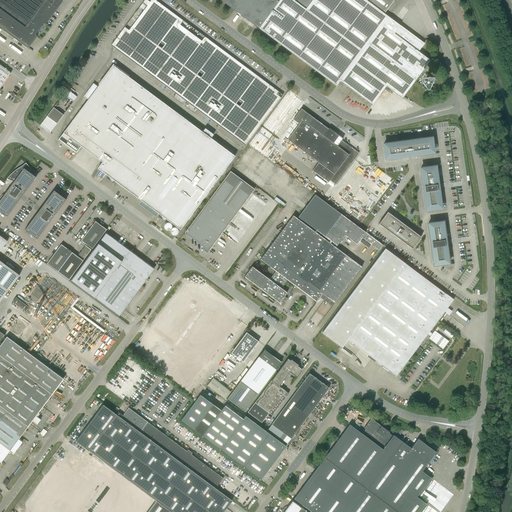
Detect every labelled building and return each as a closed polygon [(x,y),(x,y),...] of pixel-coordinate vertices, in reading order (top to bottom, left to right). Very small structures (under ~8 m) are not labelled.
[(0,0),(0,27),(15,39),(28,48),(46,24),(44,23),(52,11),(54,12),(62,0),(0,0)] [(220,0),(336,86),(340,81),(344,84),(372,105),(386,86),(402,98),(430,60),(418,51),(424,43),(421,41),(418,39),(413,35),(410,33),(406,30),(401,26),(396,23),(384,13),(393,1),(391,0),(220,0)] [(0,87),(11,73),(10,72),(0,65),(0,87)] [(202,131),(178,114),(171,108),(165,104),(165,103),(165,101),(164,101),(164,100),(162,100),(161,101),(158,98),(144,88),(144,86),(143,85),(142,85),(142,84),(141,84),(139,85),(134,81),(132,79),(127,76),(113,65),(106,75),(97,87),(93,83),(90,87),(84,96),(88,99),(66,129),(65,130),(58,139),(60,140),(76,152),(81,146),(102,162),(97,168),(106,175),(167,219),(180,229),(235,156),(211,138),(213,135),(211,134),(211,132),(210,130),(209,130),(208,129),(206,130),(204,129),(202,131)] [(171,74),(169,77),(173,80),(178,83),(180,80),(177,78),(177,77),(175,75),(174,76),(171,74)] [(77,97),(67,89),(63,94),(73,102),(77,97)] [(210,103),(208,106),(212,109),(217,112),(219,109),(216,107),(217,106),(214,104),(213,105),(210,103)] [(63,115),(53,108),(40,125),(50,133),(63,115)] [(354,159),(359,153),(341,140),(343,138),(334,132),(329,128),(328,129),(304,111),(303,111),(302,110),(301,111),(299,112),(292,121),(298,125),(295,130),(288,140),(318,162),(313,170),(328,182),(330,180),(335,184),(341,177),(354,159)] [(432,153),(432,152),(433,152),(433,151),(433,150),(431,139),(432,139),(431,139),(431,137),(422,139),(422,138),(422,139),(416,139),(399,142),(399,141),(398,141),(399,142),(393,143),(392,142),(392,143),(383,144),(384,145),(383,145),(383,146),(384,146),(385,157),(385,159),(387,158),(387,159),(387,158),(393,158),(402,156),(402,157),(402,156),(408,155),(408,156),(408,155),(410,155),(411,155),(416,154),(416,155),(417,155),(417,154),(426,153),(432,152),(432,153)] [(7,179),(14,182),(0,200),(0,211),(7,217),(36,177),(29,172),(31,169),(26,163),(25,164),(24,165),(22,166),(20,167),(19,168),(15,171),(10,175),(7,179)] [(438,184),(435,166),(427,167),(422,168),(422,167),(422,168),(420,168),(423,186),(424,186),(424,191),(426,209),(428,209),(433,208),(433,209),(433,208),(441,207),(438,190),(439,189),(439,183),(438,184)] [(207,252),(208,251),(254,189),(230,171),(184,233),(205,248),(204,250),(207,252)] [(343,208),(360,222),(364,217),(365,217),(383,194),(384,185),(380,185),(379,188),(373,189),(374,193),(365,192),(362,196),(362,192),(362,191),(365,190),(363,189),(363,186),(365,184),(364,179),(365,177),(365,175),(362,176),(359,173),(351,184),(349,184),(345,189),(343,189),(342,191),(341,195),(344,195),(345,205),(343,208)] [(37,239),(66,200),(54,190),(25,230),(37,239)] [(298,217),(325,237),(341,214),(315,194),(298,217)] [(412,248),(421,236),(387,211),(378,223),(412,248)] [(383,245),(365,232),(350,220),(350,221),(341,214),(325,237),(329,240),(328,241),(293,215),(260,259),(270,266),(270,267),(275,271),(269,279),(252,266),(245,276),(244,277),(279,303),(287,292),(281,288),(287,280),(316,301),(322,294),(324,295),(328,298),(332,301),(335,303),(336,301),(362,267),(331,244),(333,242),(337,245),(344,236),(356,245),(361,238),(379,251),(383,245)] [(92,249),(106,229),(95,221),(81,240),(92,249)] [(434,265),(448,262),(446,245),(447,245),(446,239),(445,239),(443,221),(428,223),(430,241),(431,241),(432,246),(431,246),(434,265)] [(106,233),(71,280),(95,297),(119,316),(122,311),(154,268),(148,264),(130,250),(106,233)] [(19,275),(0,260),(0,250),(7,241),(0,235),(0,300),(7,291),(19,275)] [(72,252),(69,250),(61,244),(47,264),(58,272),(72,252)] [(77,256),(72,252),(58,272),(69,280),(91,250),(85,245),(80,252),(81,253),(79,254),(77,256)] [(385,248),(322,333),(342,348),(347,340),(396,376),(426,335),(429,337),(428,339),(443,349),(449,341),(434,331),(432,334),(429,332),(453,299),(385,248)] [(238,317),(197,290),(196,292),(188,287),(157,333),(162,336),(145,361),(189,390),(238,317)] [(16,298),(13,301),(25,311),(28,307),(16,298)] [(0,465),(2,463),(1,462),(32,420),(37,424),(40,419),(35,416),(63,379),(38,360),(5,335),(0,331),(0,465)] [(243,361),(244,360),(258,341),(246,332),(231,352),(243,361)] [(257,393),(281,362),(276,358),(270,354),(268,352),(266,350),(264,349),(240,381),(227,399),(244,411),(257,393)] [(271,380),(254,402),(247,412),(261,422),(268,413),(272,415),(289,393),(279,386),(289,371),(296,377),(302,369),(297,366),(298,365),(297,364),(291,359),(290,360),(287,359),(271,380)] [(309,373),(287,402),(271,424),(290,438),(292,436),(293,435),(306,418),(306,417),(307,415),(328,388),(318,380),(309,373)] [(225,399),(231,391),(213,378),(207,386),(225,399)] [(245,416),(243,418),(225,405),(221,410),(200,395),(181,420),(202,435),(220,449),(261,479),(286,446),(245,416)] [(215,488),(223,478),(128,408),(123,415),(118,412),(116,414),(103,404),(76,441),(156,501),(147,511),(222,511),(232,500),(215,488)] [(349,424),(344,431),(294,498),(312,511),(418,511),(420,510),(425,504),(425,503),(417,496),(420,491),(426,484),(430,478),(431,478),(422,471),(426,465),(431,458),(436,452),(418,439),(411,448),(371,418),(364,428),(366,429),(362,434),(349,424)] [(99,471),(109,478),(113,473),(103,466),(99,471)] [(306,511),(292,501),(288,506),(283,511),(306,511)]
